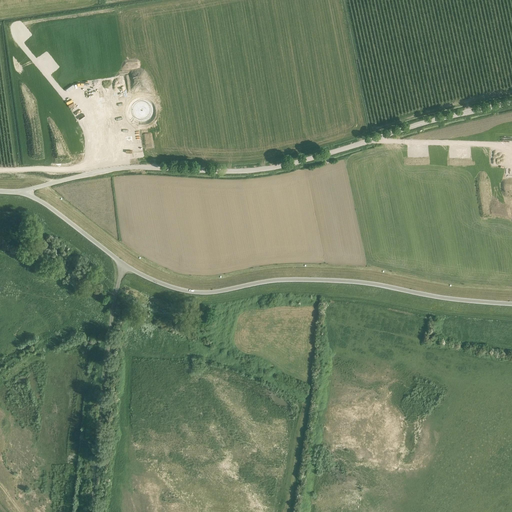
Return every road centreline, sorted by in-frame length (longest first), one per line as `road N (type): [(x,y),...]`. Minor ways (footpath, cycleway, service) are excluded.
road 1 (tertiary): [(24,190),(100,170),(258,170),(511,103)]
road 2 (unclassified): [(124,265),(187,292),(341,280),(511,304)]
road 3 (unclassified): [(92,511),(108,335),(124,265)]
road 4 (unclassified): [(124,265),(24,190)]
